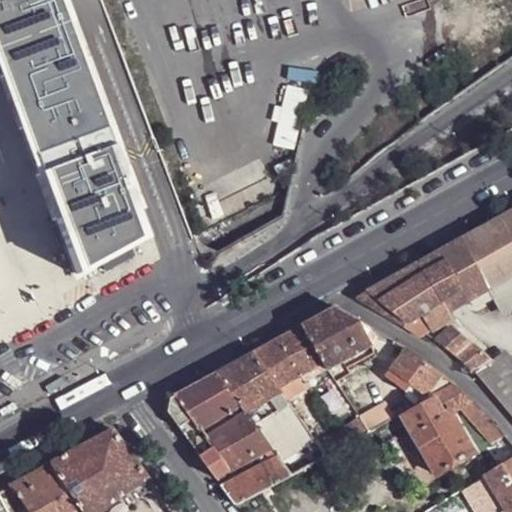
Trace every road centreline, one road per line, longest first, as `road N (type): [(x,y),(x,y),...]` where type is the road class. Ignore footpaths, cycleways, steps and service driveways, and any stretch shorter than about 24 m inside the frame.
road 1 (residential): [(511,427),(485,394),(313,283)]
road 2 (tertiary): [(313,283),(511,176)]
road 3 (tertiary): [(127,384),(313,283)]
road 4 (residential): [(127,384),(211,511)]
road 5 (tertiary): [(0,453),(127,384)]
